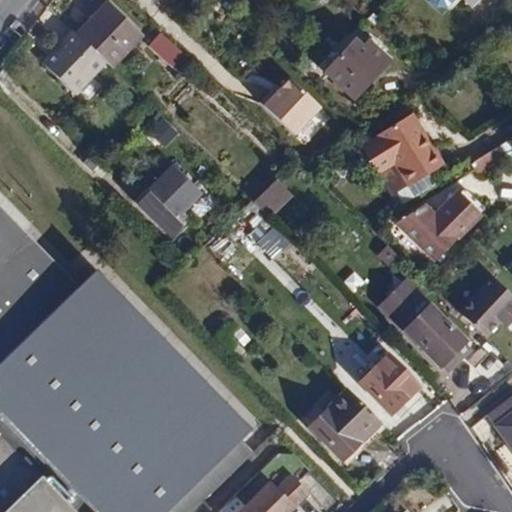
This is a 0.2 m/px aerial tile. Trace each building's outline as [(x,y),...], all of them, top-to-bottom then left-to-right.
[(222,13),(229,5),(224,0),(206,0),(222,13)] [(105,62),(111,67),(142,35),(107,2),(76,35),(105,62)] [(76,35),(72,31),(55,49),(61,56),(48,70),(74,95),(105,62),(76,35)] [(184,54),(161,32),(149,46),(172,67),(184,54)] [(368,50),(363,46),(356,39),(324,73),(353,99),(388,62),(372,46),(368,50)] [(271,92),(260,104),(293,136),(320,108),(290,79),(278,92),(275,95),(271,92)] [(441,166),(423,136),(417,135),(413,128),(415,123),(410,114),(375,135),(377,137),(360,148),(375,174),(393,164),(407,186),(441,166)] [(164,148),(180,134),(164,117),(149,131),(164,148)] [(477,179),(502,164),(493,149),(468,164),(477,179)] [(201,193),(173,165),(147,192),(153,198),(143,209),(168,233),(179,222),(175,219),(201,193)] [(254,204),(268,218),(285,199),(272,187),(254,204)] [(428,208),(422,204),(395,222),(436,260),(478,214),(455,191),(437,210),(434,214),(428,208)] [(254,204),(251,201),(239,213),(255,229),(258,226),(265,233),(274,224),(268,218),(254,204)] [(191,511),(250,454),(238,442),(249,430),(95,272),(78,288),(0,209),(0,511),(191,511)] [(511,296),(488,274),(455,309),(484,338),(499,321),(503,317),(510,321),(511,318),(511,296)] [(440,364),(462,341),(403,284),(381,308),(440,364)] [(389,414),(418,386),(387,355),(359,383),(389,414)] [(342,461),(381,423),(351,393),(313,432),(342,461)] [(511,395),(487,415),(511,449),(511,395)] [(268,483),(238,511),(289,511),(308,494),(290,476),(276,491),(268,483)]
